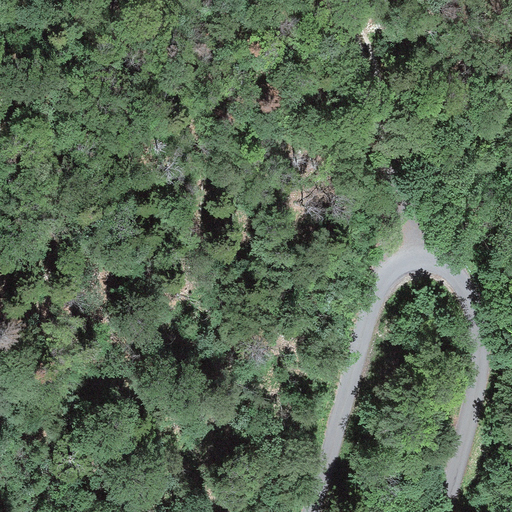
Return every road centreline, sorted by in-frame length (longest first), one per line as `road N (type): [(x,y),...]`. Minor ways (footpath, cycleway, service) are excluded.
road 1 (unclassified): [(445,511),(478,387),(480,347),(463,285),(422,259),(391,271),(377,294),(312,511)]
road 2 (track): [(333,0),(370,56),(410,260)]
